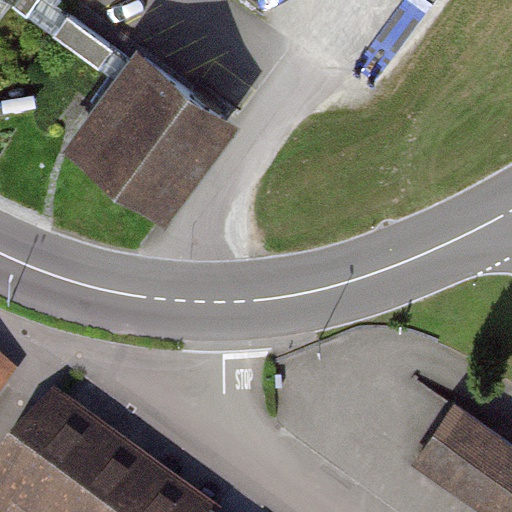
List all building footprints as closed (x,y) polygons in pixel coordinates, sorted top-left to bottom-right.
[(8,0),(125,85),(144,58),(64,0),(8,0)] [(81,144),(180,216),(251,119),(152,47),(144,58),(125,85),(81,144)] [(0,404),(21,376),(0,361),(0,404)] [(511,511),(511,436),(453,397),(410,459),(488,511),(511,511)] [(209,511),(59,401),(0,481),(0,511),(209,511)]
